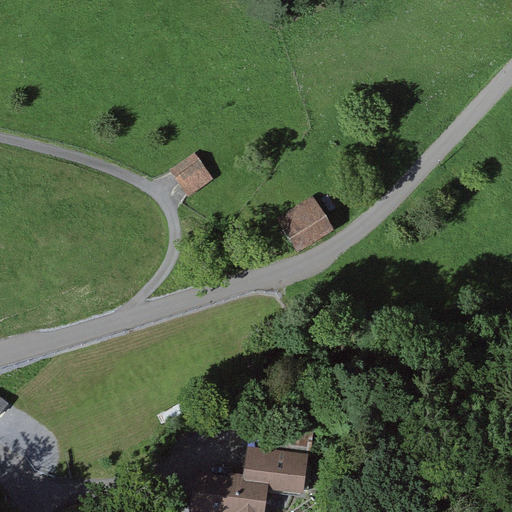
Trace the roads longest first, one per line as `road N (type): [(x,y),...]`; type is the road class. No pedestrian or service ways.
road 1 (unclassified): [(0,355),(266,275),(335,244),(511,62)]
road 2 (track): [(120,322),(170,266),(176,235),(165,201),(76,158),(0,139)]
